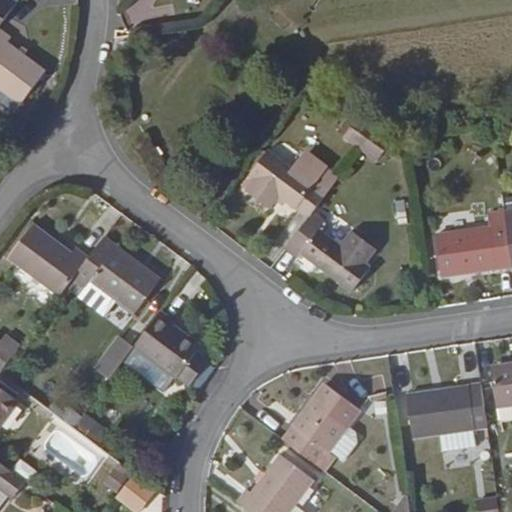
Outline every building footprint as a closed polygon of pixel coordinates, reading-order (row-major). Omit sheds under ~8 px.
[(0,0),(0,90),(23,108),(51,72),(12,43),(16,38),(2,28),(21,2),(17,0),(0,0)] [(132,58),(118,64),(123,77),(137,71),(132,58)] [(394,144),(359,118),(344,140),(378,166),(394,144)] [(310,220),(342,177),(329,168),(317,184),(298,170),(272,150),(251,176),(255,179),(247,191),(274,211),(282,200),(310,220)] [(310,154),(298,170),(317,184),(329,168),(310,154)] [(437,236),(444,278),(511,267),(511,211),(506,213),(508,226),(437,236)] [(343,244),(310,220),(289,249),(302,259),(303,257),(354,294),(374,269),(370,266),(381,251),(353,230),(343,244)] [(35,224),(8,257),(61,298),(73,281),(86,291),(93,281),(136,314),(163,278),(107,236),(90,258),(76,247),(72,252),(35,224)] [(163,310),(136,347),(176,377),(179,379),(204,346),(175,324),(177,320),(163,310)] [(104,363),(117,372),(125,361),(136,347),(122,338),(104,363)] [(0,373),(3,375),(16,357),(0,345),(0,373)] [(176,377),(136,347),(125,361),(165,391),(176,377)] [(511,363),(492,367),(492,374),(511,371),(511,363)] [(511,371),(492,374),(498,410),(511,407),(511,371)] [(316,467),(357,412),(323,384),(313,399),(319,403),(313,410),(307,405),(281,440),(316,467)] [(488,431),(482,386),(446,392),(447,399),(433,401),(432,394),(409,397),(415,441),(441,438),(475,433),(488,431)] [(0,489),(12,473),(0,463),(0,427),(19,403),(0,387),(0,489)] [(319,403),(313,399),(307,405),(313,410),(319,403)] [(443,455),(477,450),(475,433),(441,438),(443,455)] [(292,511),(295,508),(316,481),(278,453),(250,491),(245,487),(234,501),(248,511),(292,511)] [(102,482),(115,491),(127,476),(113,466),(102,482)] [(131,472),(114,496),(135,511),(137,511),(154,489),(131,472)]
